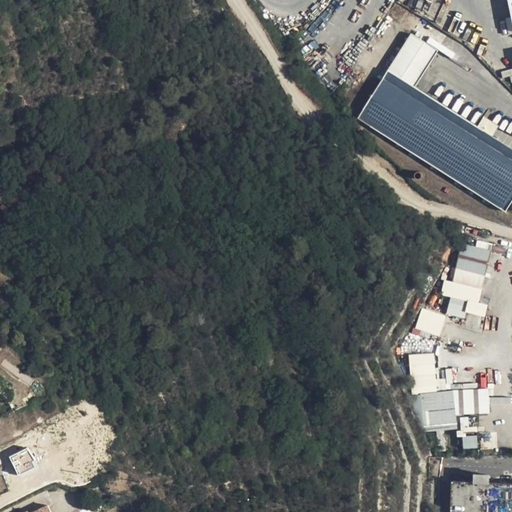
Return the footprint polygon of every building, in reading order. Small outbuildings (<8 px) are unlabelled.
[(438,50),(411,33),(357,118),(505,212),(511,200),(511,148),(415,87),(438,50)] [(349,87),(344,83),(341,89),(346,92),(349,87)] [(491,250),(461,243),(455,268),(485,275),(491,250)] [(485,275),(455,268),(451,283),(482,290),(485,275)] [(435,325),(441,327),(444,316),(421,309),(415,328),(432,333),(435,325)] [(455,427),(452,392),(422,395),(426,430),(455,427)] [(463,436),(463,447),(477,447),(477,436),(463,436)] [(36,468),(33,462),(36,461),(29,447),(8,458),(18,477),(36,468)] [(451,483),(466,484),(466,476),(465,475),(464,474),(453,474),(452,474),(451,476),(451,483)] [(511,511),(511,483),(488,483),(488,475),(474,475),(474,484),(466,484),(451,483),(449,511),(511,511)]
